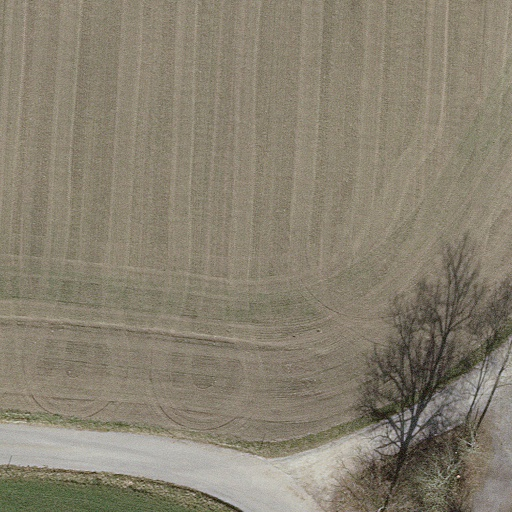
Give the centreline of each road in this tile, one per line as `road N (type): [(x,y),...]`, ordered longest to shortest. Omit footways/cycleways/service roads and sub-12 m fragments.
road 1 (unclassified): [(0,442),(182,458),(272,483),(300,511)]
road 2 (track): [(272,483),(426,425),(511,366)]
